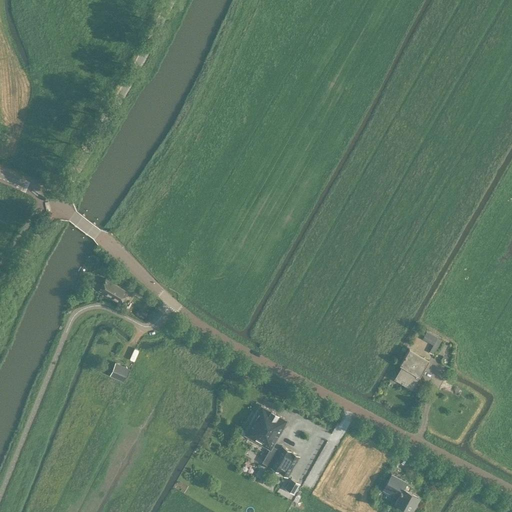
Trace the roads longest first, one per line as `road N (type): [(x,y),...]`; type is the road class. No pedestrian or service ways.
road 1 (tertiary): [(511,491),(202,328),(58,201)]
road 2 (track): [(248,0),(190,127),(109,243)]
road 3 (unclassified): [(58,201),(171,0)]
road 4 (unclassified): [(0,318),(58,201)]
